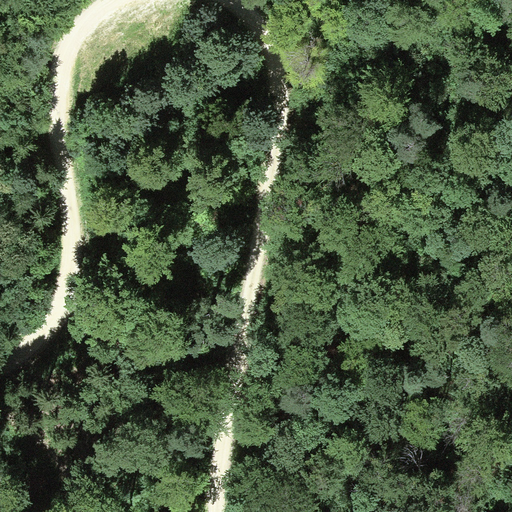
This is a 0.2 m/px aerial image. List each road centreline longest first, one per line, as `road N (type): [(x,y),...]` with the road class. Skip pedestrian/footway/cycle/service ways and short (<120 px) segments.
road 1 (track): [(230,0),(272,66),(278,109),(214,511)]
road 2 (track): [(0,369),(50,316),(64,218),(63,51),(85,18),(115,0)]
road 3 (track): [(0,389),(56,446),(84,511)]
